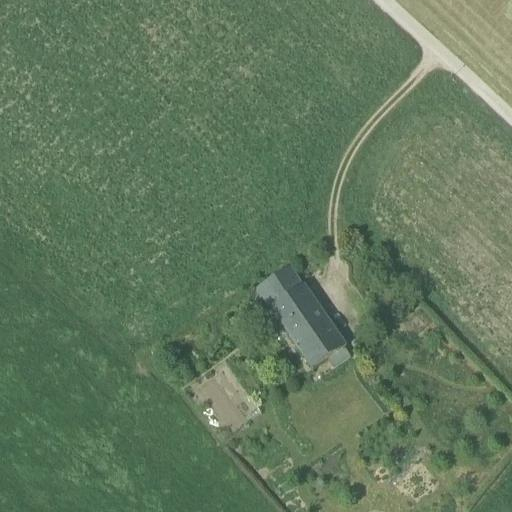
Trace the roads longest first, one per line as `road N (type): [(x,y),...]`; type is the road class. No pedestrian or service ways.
road 1 (track): [(431,54),(332,179),(335,254)]
road 2 (unclassified): [(511,128),(373,0)]
